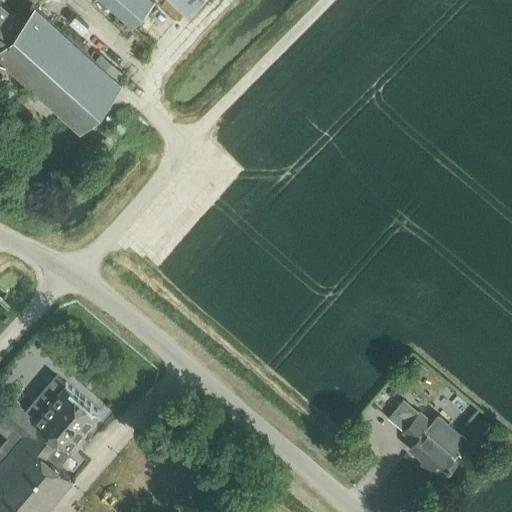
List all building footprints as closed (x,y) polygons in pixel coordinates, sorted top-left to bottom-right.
[(104,0),(133,26),(155,1),(154,0),(104,0)] [(172,0),(188,14),(200,0),(172,0)] [(0,75),(9,66),(81,131),(122,83),(36,6),(23,22),(0,1),(0,75)] [(416,358),(408,368),(420,378),(428,369),(416,358)] [(44,511),(74,477),(59,464),(64,458),(52,448),(60,439),(69,447),(100,410),(66,382),(36,417),(9,394),(0,404),(0,413),(25,435),(0,463),(0,511),(44,511)] [(442,477),(461,455),(428,427),(433,422),(420,412),(404,431),(416,441),(412,445),(431,462),(428,465),(442,477)]
